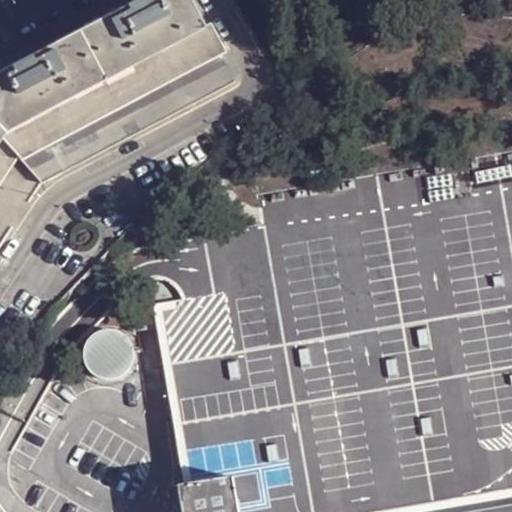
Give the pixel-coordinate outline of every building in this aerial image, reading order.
[(201,27),(187,0),(131,0),(125,3),(0,65),(0,124),(167,37),(170,42),(201,27)] [(115,0),(0,58),(0,65),(125,3),(122,0),(115,0)] [(0,130),(19,153),(23,155),(225,50),(228,49),(213,20),(201,27),(170,42),(0,130)] [(0,124),(0,130),(170,42),(167,37),(0,124)] [(238,77),(225,50),(23,155),(44,179),(238,77)] [(0,182),(19,153),(0,130),(0,182)] [(511,151),(271,192),(275,222),(251,226),(214,232),(220,268),(224,291),(193,296),(165,300),(194,478),(243,471),(250,511),(341,511),(511,484),(511,151)] [(121,330),(110,328),(100,331),(92,338),(87,348),(87,359),(91,368),(99,376),(109,379),(119,379),(129,373),(135,365),(138,355),(136,344),(130,335),(121,330)] [(189,479),(194,511),(250,511),(243,471),(194,478),(189,479)] [(511,511),(511,484),(341,511),(511,511)]
